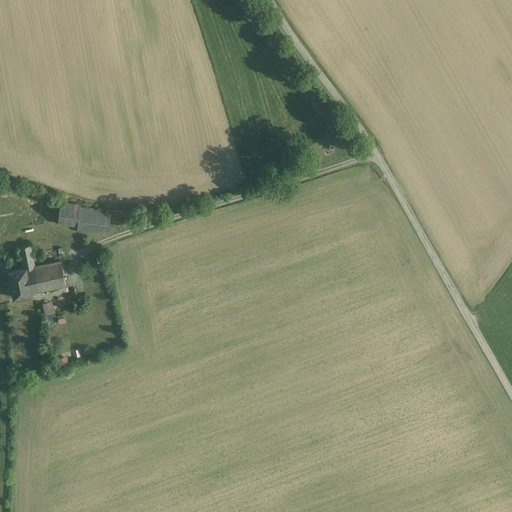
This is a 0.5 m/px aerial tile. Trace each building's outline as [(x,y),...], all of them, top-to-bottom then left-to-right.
[(57,221),(82,224),(84,208),(59,204),(57,221)] [(114,211),(84,208),(82,224),(81,231),(111,235),(114,211)] [(40,290),(35,267),(34,260),(7,266),(14,296),(40,290)] [(61,261),(35,267),(40,290),(66,285),(61,261)] [(52,300),(42,302),(45,314),(55,312),(52,300)]
